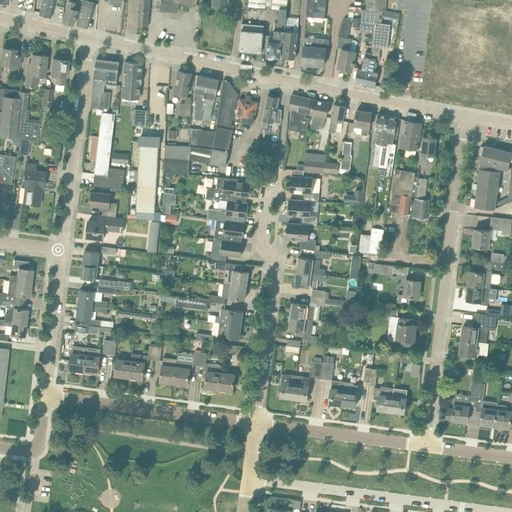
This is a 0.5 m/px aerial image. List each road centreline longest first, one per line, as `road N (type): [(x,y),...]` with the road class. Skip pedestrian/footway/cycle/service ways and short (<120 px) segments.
road 1 (residential): [(465,115),(88,37)]
road 2 (residential): [(424,445),(465,115)]
road 3 (residential): [(495,511),(246,479)]
road 4 (residential): [(254,423),(276,264),(261,246),(267,191)]
road 5 (residential): [(62,250),(88,37)]
road 6 (residential): [(254,423),(44,395)]
road 7 (residential): [(424,445),(254,423)]
road 8 (residential): [(44,395),(62,250)]
